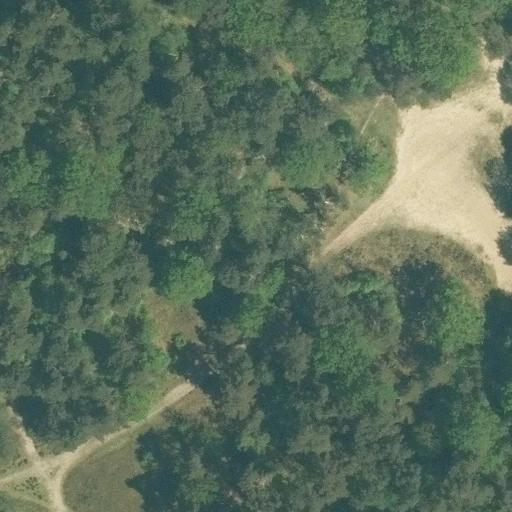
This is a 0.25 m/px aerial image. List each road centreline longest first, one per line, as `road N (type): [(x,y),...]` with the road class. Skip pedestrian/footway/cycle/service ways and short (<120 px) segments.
road 1 (track): [(37,466),(53,292),(82,228),(222,58),(247,49),(279,53),(369,117),(438,149)]
road 2 (track): [(511,87),(314,261),(216,364),(108,435),(37,466),(0,378)]
road 3 (track): [(511,262),(392,83),(347,0)]
road 4 (track): [(511,293),(472,329),(382,356),(296,357),(242,336)]
